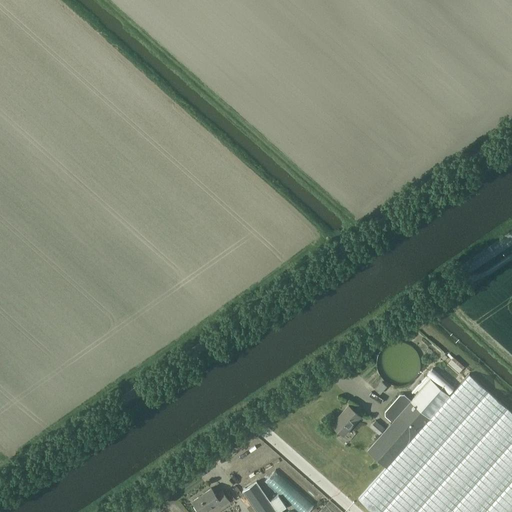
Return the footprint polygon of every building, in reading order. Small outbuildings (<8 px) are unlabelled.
[(422,365),(423,361),(422,358),(421,353),(419,349),(417,346),(413,343),(410,341),(406,340),(402,339),(398,339),(393,340),(388,343),(385,346),(382,349),(380,353),(379,356),(378,361),(378,365),(380,370),(382,374),(384,377),(388,380),(391,382),(395,383),(399,384),(403,384),(408,382),(413,380),(416,377),(419,374),(421,370),(422,365)] [(460,373),(465,367),(454,357),(449,363),(460,373)] [(387,467),(359,499),(373,511),(511,511),(511,412),(478,382),(469,374),(450,396),(387,467)] [(410,388),(416,394),(429,379),(423,374),(410,388)] [(392,422),(368,450),(387,467),(450,396),(430,378),(429,379),(416,394),(411,400),(404,394),(399,394),(384,411),(384,416),(392,422)] [(381,382),(374,389),(379,394),(387,386),(381,382)] [(344,436),(361,416),(349,406),(332,425),(344,436)] [(385,428),(376,420),(369,426),(379,435),(385,428)] [(266,478),(300,511),(306,511),(314,504),(277,468),(266,478)] [(257,511),(278,511),(257,481),(243,491),(257,511)] [(222,506),(230,501),(223,491),(217,495),(212,488),(193,501),(200,511),(204,511),(219,502),(222,506)] [(286,506),(279,495),(271,500),(279,511),(286,506)]
